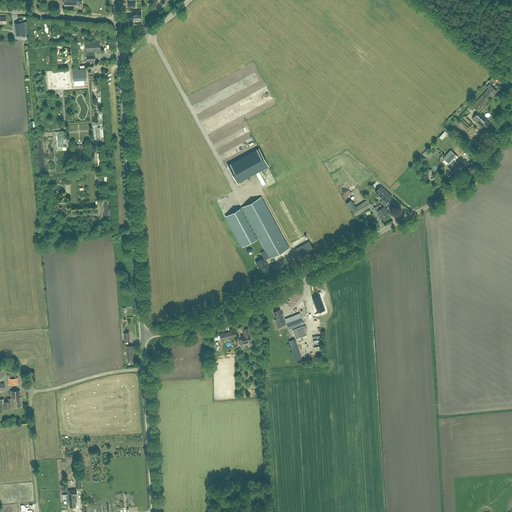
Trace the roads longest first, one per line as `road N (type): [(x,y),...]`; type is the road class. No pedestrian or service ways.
road 1 (unclassified): [(142,333),(199,323),(463,184),(496,145),(511,102)]
road 2 (unclassified): [(142,333),(120,54)]
road 3 (unclassified): [(153,511),(142,333)]
